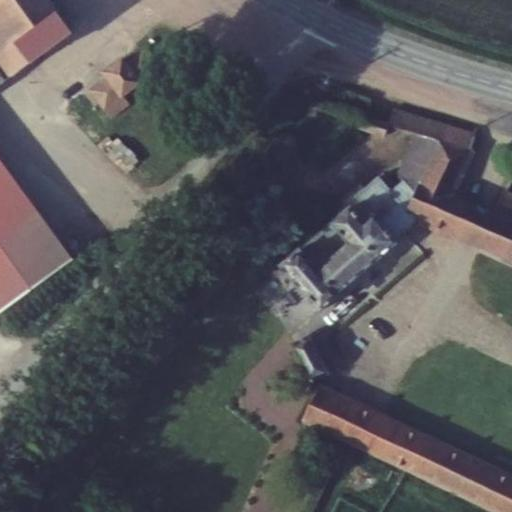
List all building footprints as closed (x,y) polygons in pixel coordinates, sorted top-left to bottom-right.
[(0,0),(0,85),(72,34),(46,0),(0,0)] [(123,95),(156,71),(143,53),(126,63),(123,57),(102,73),(105,78),(90,89),(112,118),(129,105),(123,95)] [(361,115),(357,127),(381,134),(385,122),(361,115)] [(393,241),(414,224),(457,243),(475,204),(456,195),(474,153),(415,133),(396,176),(403,183),(390,191),(378,177),(363,190),(360,184),(343,199),(347,204),(344,206),(347,210),(279,266),(318,312),(395,244),(393,241)] [(0,314),(73,260),(0,159),(0,314)] [(511,511),(511,194),(505,192),(494,213),(476,251),(511,266),(511,477),(319,385),(302,419),(499,511),(511,511)] [(476,251),(494,213),(475,204),(457,243),(476,251)] [(330,375),(309,335),(289,346),(310,385),(330,375)]
